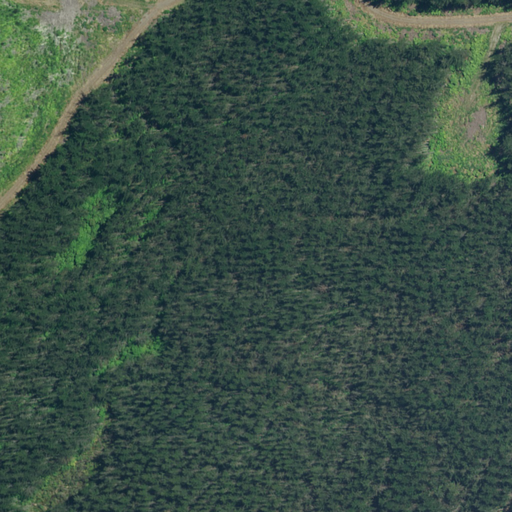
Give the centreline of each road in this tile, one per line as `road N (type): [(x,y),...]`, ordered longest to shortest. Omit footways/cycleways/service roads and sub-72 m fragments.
road 1 (track): [(165,0),(67,95),(21,175),(0,195)]
road 2 (track): [(511,16),(382,16),(367,0)]
